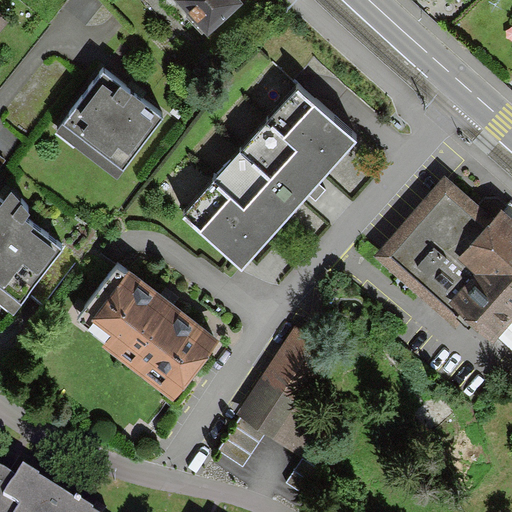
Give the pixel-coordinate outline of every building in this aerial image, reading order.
[(260,5),(255,0),(184,0),(183,1),(218,41),(260,5)] [(156,115),(102,74),(63,125),(117,166),(156,115)] [(352,137),(298,87),(181,215),(236,265),(352,137)] [(499,222),(450,179),(388,249),(468,320),(479,307),(511,336),(511,207),(499,222)] [(54,245),(0,203),(0,286),(14,297),(54,245)] [(204,344),(120,281),(89,323),(172,386),(204,344)] [(354,358),(303,324),(243,412),(320,463),(348,423),(322,405),(354,358)] [(45,511),(0,486),(0,511),(45,511)]
